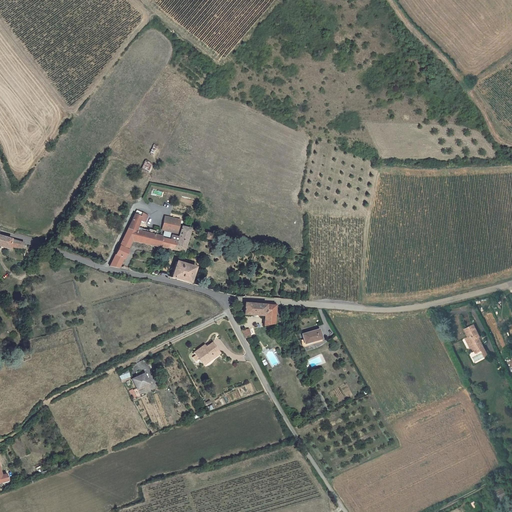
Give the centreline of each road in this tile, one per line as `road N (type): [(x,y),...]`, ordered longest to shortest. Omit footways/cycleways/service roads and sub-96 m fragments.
road 1 (unclassified): [(221,296),(395,310),(511,283)]
road 2 (unclassified): [(228,312),(346,511)]
road 3 (unclassified): [(0,230),(102,267),(221,296)]
road 4 (track): [(0,440),(62,391),(139,355)]
